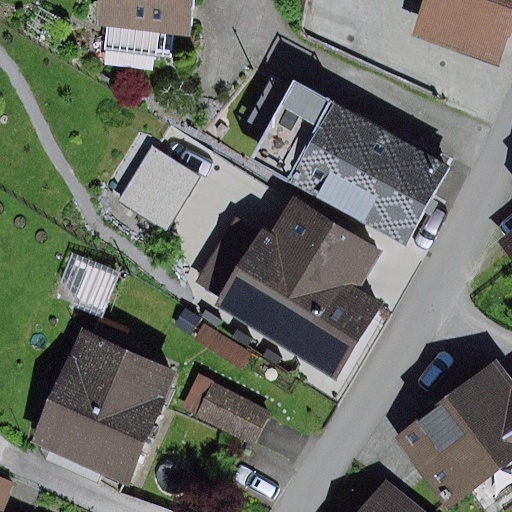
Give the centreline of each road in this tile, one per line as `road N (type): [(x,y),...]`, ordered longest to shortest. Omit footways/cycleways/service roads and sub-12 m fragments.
road 1 (residential): [(511,131),(434,306),(298,511)]
road 2 (residential): [(0,449),(49,482),(119,511)]
